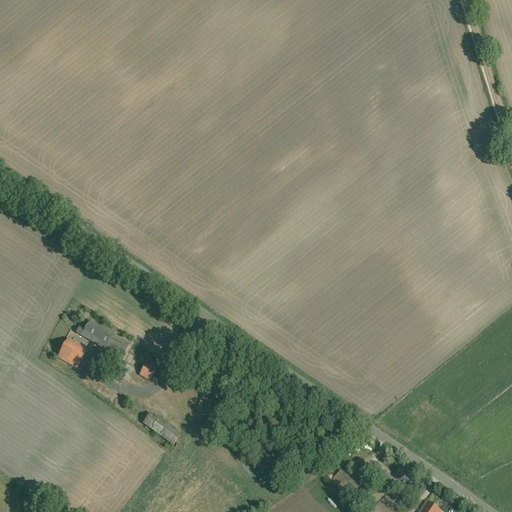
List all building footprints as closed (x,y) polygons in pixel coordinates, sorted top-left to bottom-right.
[(129,345),(89,322),(84,331),(79,328),(75,335),(81,338),(81,337),(121,360),(129,345)] [(68,340),(57,358),(76,370),(87,351),(68,340)] [(230,394),(235,387),(238,383),(214,362),(211,365),(205,373),(230,394)] [(145,365),(139,375),(149,381),(155,371),(145,365)] [(179,436),(150,414),(143,425),(164,440),(162,443),(170,449),(179,436)] [(387,511),(379,504),(387,496),(371,481),(362,491),(341,471),(332,482),(364,511),(387,511)]
